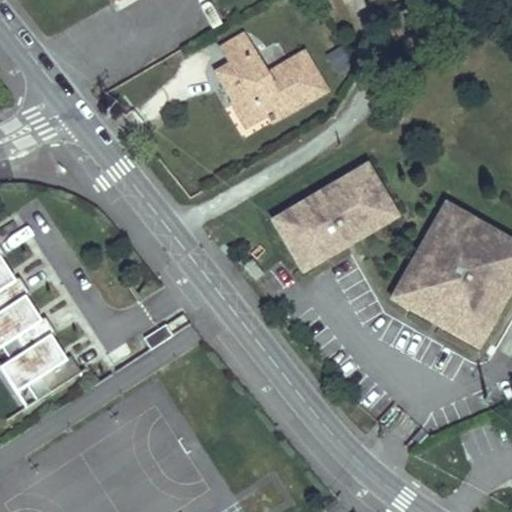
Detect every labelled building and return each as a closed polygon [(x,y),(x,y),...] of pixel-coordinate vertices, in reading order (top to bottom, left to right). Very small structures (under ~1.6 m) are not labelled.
[(225,57),(235,74),(260,58),(250,42),(225,57)] [(242,85),(231,92),(240,108),(238,109),(246,123),(261,127),(273,119),(274,115),(288,106),(295,118),(330,96),(308,61),(274,81),(260,58),(235,74),(242,85)] [(224,81),(231,92),(242,85),(235,74),(224,81)] [(278,128),(295,118),(288,106),(274,115),(273,119),(278,128)] [(370,166),(275,222),(301,265),(318,254),(323,263),(381,229),(376,220),(395,208),(370,166)] [(400,217),(395,208),(376,220),(381,229),(400,217)] [(511,250),(444,212),(399,292),(433,311),(438,303),(445,306),(435,323),(474,344),(504,291),(511,295),(511,294),(511,250)] [(0,244),(0,365),(28,408),(83,372),(0,244)] [(318,254),(301,265),(305,273),(323,263),(318,254)] [(241,265),(252,278),(260,271),(249,259),(241,265)] [(504,291),(474,344),(482,349),(511,295),(504,291)] [(433,311),(399,292),(394,300),(435,323),(445,306),(438,303),(433,311)]
